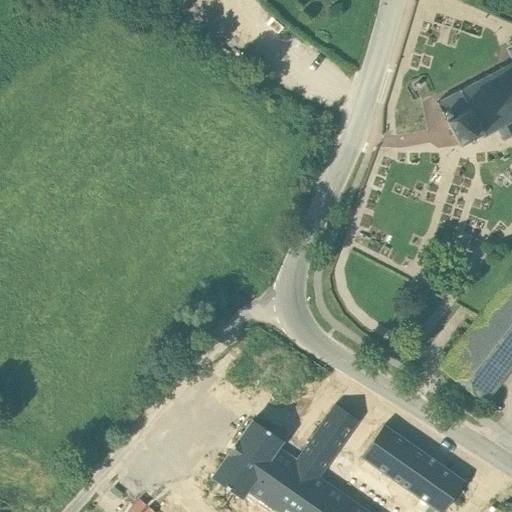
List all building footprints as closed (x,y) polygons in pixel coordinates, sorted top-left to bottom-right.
[(439,40),(473,46),(476,31),(462,29),(463,23),(442,19),(439,40)] [(511,61),(511,64),(502,70),(500,67),(499,68),(500,71),(489,77),(487,74),(485,74),(487,78),(476,84),(474,80),(472,81),(474,85),(460,92),(459,89),(457,89),(459,93),(438,103),(436,103),(435,105),(437,105),(445,120),(445,121),(446,121),(458,144),(458,145),(458,146),(459,145),(481,133),(482,134),(481,138),(483,139),(484,135),(496,128),(498,132),(499,132),(503,139),(502,141),(504,142),(505,139),(511,134),(511,121),(511,120),(511,119),(511,40),(508,43),(511,48),(507,50),(511,59),(511,60),(511,61)] [(511,300),(499,291),(480,316),(440,367),(485,402),(511,367),(511,300)] [(511,404),(511,367),(485,402),(503,416),(511,404)] [(335,404),(295,460),(319,476),(358,420),(335,404)] [(282,441),(252,420),(212,477),(242,498),(246,491),(277,447),(282,441)] [(461,480),(366,430),(351,455),(448,506),(461,480)] [(295,460),(277,447),(246,491),(275,511),(369,511),(319,476),(295,460)] [(0,511),(7,511),(11,505),(0,499),(0,511)]
